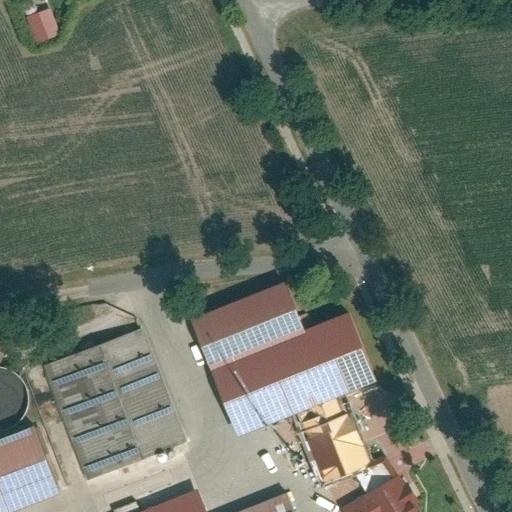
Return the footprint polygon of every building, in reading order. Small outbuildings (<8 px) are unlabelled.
[(54,7),(31,15),(40,42),(64,34),(54,7)] [(308,329),(290,281),(197,317),(216,365),(308,329)] [(308,329),(216,365),(243,434),(322,403),(340,396),(379,380),(353,312),(308,329)] [(144,324),(46,363),(90,475),(188,437),(144,324)] [(322,403),(326,414),(344,407),(340,396),(322,403)] [(303,422),(327,482),(376,463),(352,403),(344,407),(326,414),(303,422)] [(36,425),(0,438),(0,511),(10,511),(63,492),(36,425)] [(424,511),(391,458),(362,476),(372,493),(347,509),(348,511),(424,511)] [(213,511),(204,487),(139,511),(213,511)] [(299,511),(292,492),(240,511),(299,511)]
